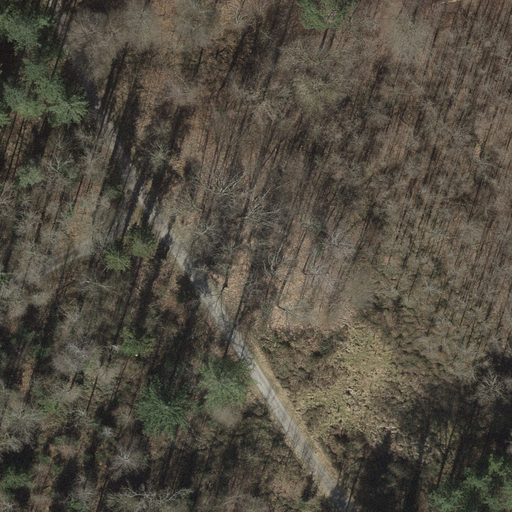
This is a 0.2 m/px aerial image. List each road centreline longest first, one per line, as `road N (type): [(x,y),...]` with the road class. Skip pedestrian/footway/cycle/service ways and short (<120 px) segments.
road 1 (track): [(55,0),(152,216),(350,511)]
road 2 (track): [(152,216),(0,298)]
